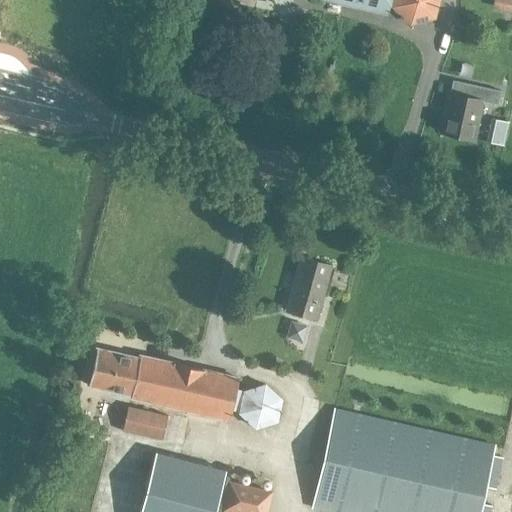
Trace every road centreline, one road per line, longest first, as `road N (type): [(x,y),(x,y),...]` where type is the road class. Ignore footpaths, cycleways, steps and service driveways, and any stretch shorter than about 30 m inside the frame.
road 1 (unclassified): [(511,216),(0,99)]
road 2 (track): [(286,511),(305,399),(213,348),(259,157)]
